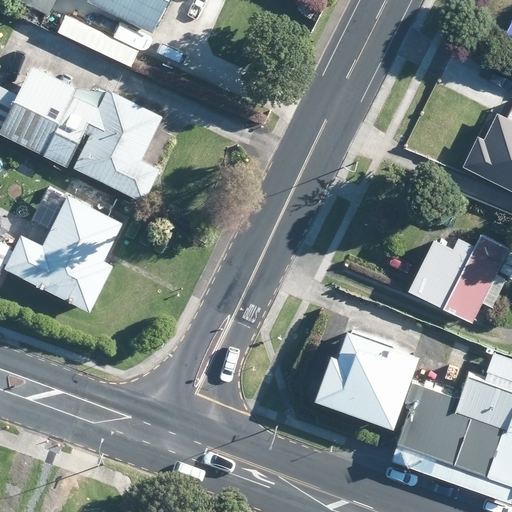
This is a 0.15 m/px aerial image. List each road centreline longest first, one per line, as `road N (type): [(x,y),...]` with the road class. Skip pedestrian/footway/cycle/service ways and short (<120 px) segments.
road 1 (tertiary): [(181,436),(391,0)]
road 2 (secondary): [(181,436),(380,511)]
road 3 (tertiary): [(0,373),(181,436)]
